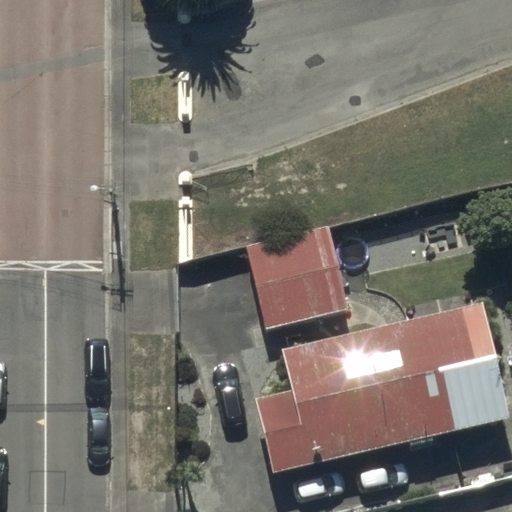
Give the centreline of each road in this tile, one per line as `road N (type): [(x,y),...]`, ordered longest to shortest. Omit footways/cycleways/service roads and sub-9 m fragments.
road 1 (residential): [(47,128),(45,511)]
road 2 (residential): [(46,0),(47,128)]
